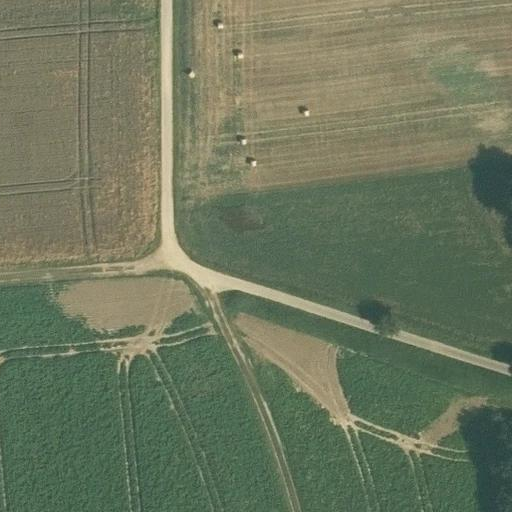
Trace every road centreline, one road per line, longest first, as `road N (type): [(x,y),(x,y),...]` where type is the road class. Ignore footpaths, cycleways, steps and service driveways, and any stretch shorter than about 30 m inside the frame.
road 1 (track): [(511,374),(213,285),(172,262),(171,0)]
road 2 (track): [(213,285),(275,430),(300,511)]
road 3 (track): [(172,262),(0,280)]
